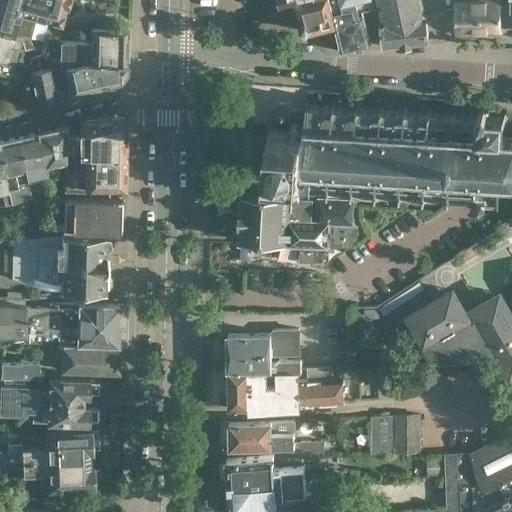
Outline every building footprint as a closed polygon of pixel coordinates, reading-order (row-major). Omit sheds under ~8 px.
[(14,36),(18,23),(22,10),(19,9),(21,0),(0,0),(0,72),(10,75),(18,48),(20,49),(23,40),(23,39),(14,36)] [(21,0),(19,9),(22,10),(58,21),(60,14),(62,14),(65,6),(72,8),(77,5),(78,0),(21,0)] [(297,0),(293,1),(301,33),(334,25),(335,24),(332,11),(341,8),(338,0),(297,0)] [(361,9),(373,6),(371,0),(338,0),(341,8),(332,11),(335,24),(359,19),(359,17),(363,16),(361,9)] [(378,0),(383,20),(386,46),(429,41),(426,15),(422,0),(378,0)] [(501,30),(500,0),(479,0),(477,0),(478,6),(457,7),(457,1),(455,1),(457,32),(459,32),(461,36),(470,35),(472,31),(501,30)] [(335,24),(334,25),(340,51),(370,44),(363,16),(359,17),(359,19),(335,24)] [(64,39),(63,63),(80,61),(80,59),(111,60),(127,62),(127,59),(125,58),(126,27),(91,26),(90,40),(64,39)] [(53,90),(48,66),(47,66),(44,54),(27,57),(29,69),(31,78),(23,80),(21,83),(22,90),(25,92),(34,91),(35,98),(54,94),(53,90)] [(80,61),(63,63),(68,91),(119,80),(126,71),(127,62),(111,60),(80,59),(80,61)] [(48,66),(53,90),(64,88),(59,64),(48,66)] [(511,179),(511,136),(503,136),(503,119),(507,116),(505,113),(502,116),(489,115),(490,108),(477,107),(477,114),(456,113),(456,110),(452,110),(452,113),(431,112),(431,108),(428,108),(428,112),(407,111),(407,107),(404,107),(404,110),(383,109),(384,106),(380,106),(380,109),(376,109),(376,105),(365,105),(365,108),(359,108),(359,105),(357,104),(356,108),(351,108),(352,104),(341,104),(340,107),(336,107),(336,103),(332,103),(332,107),(310,105),(310,102),(307,101),(307,105),(304,105),(304,109),(307,109),(306,111),(295,110),(288,103),(279,103),(272,109),(272,119),(279,126),(270,126),(267,161),(299,163),(299,167),(303,167),(302,183),(298,183),(298,187),(301,187),(301,189),(304,190),(304,187),(306,187),(306,195),(320,196),(319,218),(352,219),(354,190),(374,191),(374,194),(377,195),(377,191),(398,193),(398,196),(401,196),(401,193),(422,194),(422,198),(424,198),(425,195),(446,196),(445,199),(449,200),(449,196),(471,198),(471,203),(473,205),(482,206),(485,203),(499,204),(499,180),(511,179)] [(66,132),(64,173),(64,191),(85,191),(85,186),(125,187),(126,117),(121,112),(79,121),(79,132),(66,132)] [(51,193),(54,192),(58,174),(64,173),(66,132),(67,124),(38,130),(48,177),(51,193)] [(28,182),(37,180),(48,177),(38,130),(37,131),(37,132),(18,137),(25,168),(28,182)] [(19,188),(9,191),(11,204),(21,200),(31,196),(28,182),(25,168),(18,137),(0,140),(0,154),(5,173),(15,171),(19,188)] [(11,204),(9,191),(5,173),(0,154),(0,190),(2,190),(5,205),(11,204)] [(350,244),(350,241),(357,237),(357,226),(352,222),(352,219),(319,218),(320,196),(306,195),(242,191),(240,238),(299,241),(298,260),(314,260),(315,242),(350,244)] [(69,228),(121,229),(122,199),(53,198),(53,222),(69,222),(69,228)] [(106,272),(106,262),(106,253),(105,253),(105,235),(61,234),(12,239),(12,250),(5,250),(4,271),(12,271),(12,275),(53,288),(103,289),(103,288),(108,288),(111,286),(111,277),(108,274),(104,274),(104,272),(106,272)] [(472,309),(477,317),(471,320),(453,290),(408,316),(433,358),(486,356),(486,355),(496,349),(511,375),(511,374),(511,313),(500,293),(472,309)] [(0,340),(57,341),(117,343),(126,343),(127,304),(56,302),(56,306),(24,305),(24,303),(0,303),(0,340)] [(271,354),(301,354),(301,328),(274,328),(270,333),(228,333),(228,368),(249,368),(249,373),(266,372),(276,372),(300,372),(300,361),(301,361),(301,359),(280,359),(274,364),(271,364),(271,354)] [(57,341),(57,366),(57,367),(117,370),(117,343),(57,341)] [(0,374),(38,375),(38,359),(20,358),(20,361),(1,360),(1,358),(0,357),(0,374)] [(298,404),(300,404),(341,403),(340,385),(346,385),(346,379),(335,379),(334,367),(309,368),(309,379),(300,380),(298,380),(298,390),(299,390),(299,400),(298,400),(298,404)] [(300,380),(300,372),(276,372),(276,386),(266,387),(266,372),(249,373),(249,368),(228,368),(222,368),(219,371),(220,386),(224,389),(224,393),(229,393),(229,405),(247,405),(248,413),(300,410),(300,404),(298,404),(298,400),(299,400),(299,390),(298,390),(298,380),(300,380)] [(0,381),(0,396),(83,398),(83,393),(97,392),(100,391),(100,379),(99,378),(90,378),(90,376),(49,375),(48,391),(44,391),(44,387),(27,386),(27,382),(0,381)] [(83,398),(0,396),(0,411),(25,412),(25,408),(33,408),(32,419),(88,421),(88,420),(95,420),(99,418),(99,406),(97,405),(89,405),(89,403),(83,403),(83,398)] [(395,438),(395,445),(395,450),(422,450),(421,412),(394,413),(394,415),(395,438)] [(372,446),(395,445),(395,438),(394,415),(371,415),(372,446)] [(295,440),(294,430),(294,419),(273,420),(223,422),(222,424),(222,441),(224,443),(230,443),(230,447),(289,446),(289,452),(326,451),(326,440),(302,440),(302,441),(299,441),(299,440),(295,440)] [(0,460),(87,456),(86,447),(89,447),(89,445),(98,445),(97,430),(88,431),(88,429),(46,432),(47,447),(39,447),(39,445),(22,446),(22,448),(8,448),(9,451),(0,451),(0,460)] [(490,511),(487,505),(504,496),(511,492),(511,430),(470,452),(470,451),(445,452),(447,494),(447,505),(361,511),(490,511)] [(227,457),(227,461),(222,461),(220,463),(221,477),(223,479),(228,479),(228,485),(304,480),(303,465),(273,466),(272,454),(227,457)] [(87,456),(0,460),(0,471),(22,471),(22,473),(40,472),(40,469),(48,469),(49,485),(91,483),(90,481),(100,481),(99,465),(90,466),(90,464),(87,464),(87,456)] [(444,474),(444,459),(427,459),(428,474),(444,474)] [(304,491),(304,480),(228,485),(230,511),(289,507),(289,511),(317,511),(316,491),(304,491)] [(511,511),(504,496),(487,505),(490,511),(511,511)]
